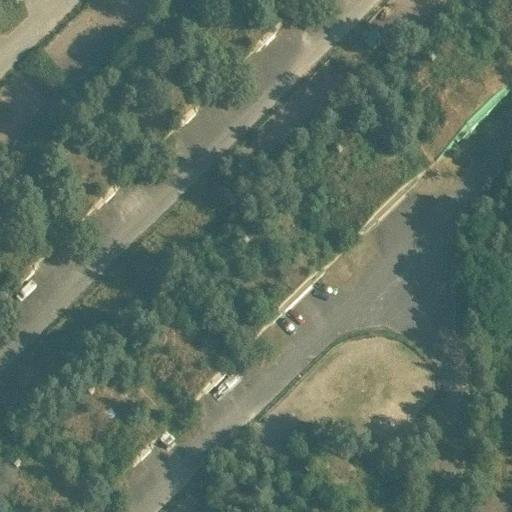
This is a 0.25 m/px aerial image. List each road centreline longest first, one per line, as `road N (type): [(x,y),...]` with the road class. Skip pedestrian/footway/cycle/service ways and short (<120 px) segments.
road 1 (unclassified): [(0,343),(360,0)]
road 2 (unclassified): [(139,511),(411,249)]
road 3 (unclassified): [(411,249),(464,379),(465,431),(420,511)]
road 4 (unclassified): [(411,249),(511,150)]
